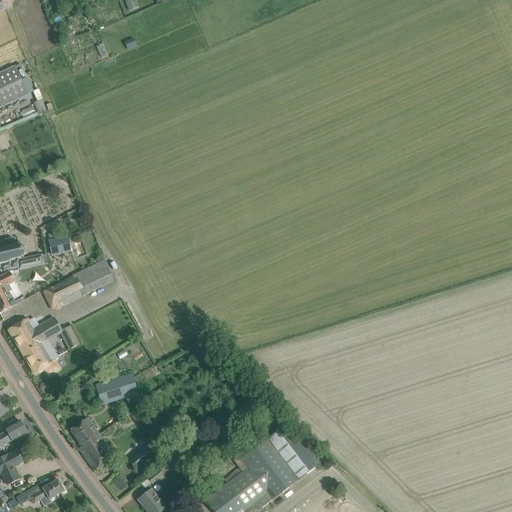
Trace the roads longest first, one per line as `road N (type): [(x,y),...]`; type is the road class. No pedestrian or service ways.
road 1 (secondary): [(113,511),(20,382)]
road 2 (residential): [(278,511),(329,472),(373,511)]
